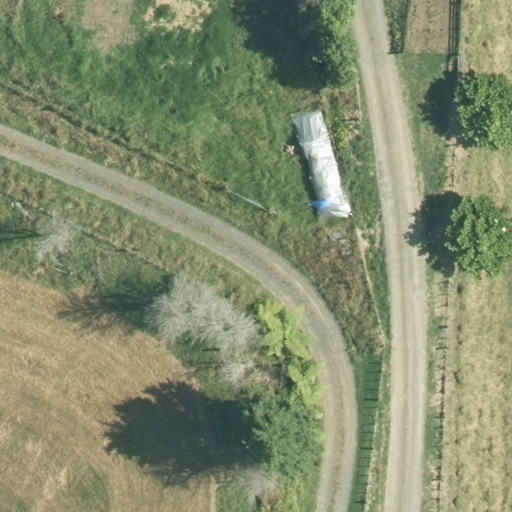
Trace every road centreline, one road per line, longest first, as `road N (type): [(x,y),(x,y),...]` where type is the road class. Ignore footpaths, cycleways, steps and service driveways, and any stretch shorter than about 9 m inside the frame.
road 1 (unknown): [(0,114),(219,236),(274,293),(301,351),(309,412),(299,511)]
road 2 (unknown): [(337,0),(379,202),(386,316),(375,511)]
